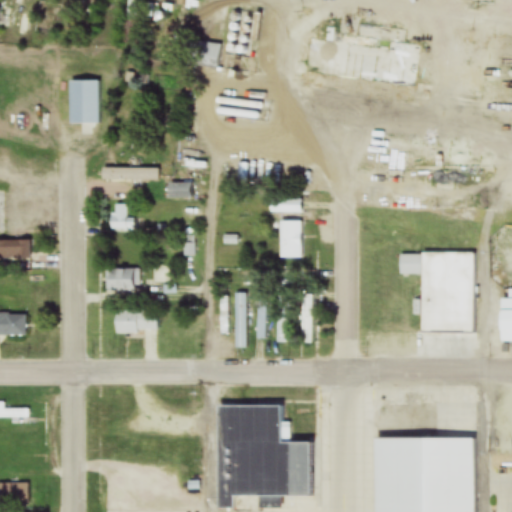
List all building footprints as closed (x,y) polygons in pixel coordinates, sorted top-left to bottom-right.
[(145,0),(142,0),(125,0),(124,45),(144,46),(145,0)] [(414,89),(420,48),(334,34),(335,29),(326,27),(324,41),(309,38),(303,73),(414,89)] [(220,67),(220,44),(192,44),(192,67),(220,67)] [(69,125),(99,125),(99,81),(69,81),(69,125)] [(158,181),(158,169),(102,169),(102,181),(158,181)] [(167,183),(167,199),(192,199),(192,183),(167,183)] [(127,229),(127,204),(110,204),(110,229),(127,229)] [(280,259),(302,259),(302,221),(280,221),(280,259)] [(0,259),(31,260),(31,240),(0,240),(0,259)] [(195,242),(184,242),(184,257),(195,257),(195,242)] [(475,333),(475,253),(399,253),(399,276),(422,276),(422,333),(475,333)] [(139,268),(105,268),(105,291),(139,291),(139,268)] [(277,345),(291,345),(291,282),(277,282),(277,345)] [(234,350),(247,350),(247,294),(234,294),(234,350)] [(228,298),(220,298),(220,335),(228,336),(228,298)] [(500,342),(511,342),(511,299),(500,299),(500,342)] [(157,334),(157,311),(115,311),(115,334),(157,334)] [(27,338),(27,314),(0,314),(0,348),(1,349),(1,338),(27,338)] [(219,511),(236,510),(235,498),(259,498),(259,509),(281,508),(281,497),(309,497),(308,443),(290,444),(290,425),(284,425),(284,406),(217,407),(219,511)] [(0,419),(29,420),(29,409),(0,409),(0,419)] [(372,511),(373,439),(471,440),(470,511),(372,511)] [(0,505),(28,505),(28,484),(0,484),(0,505)]
